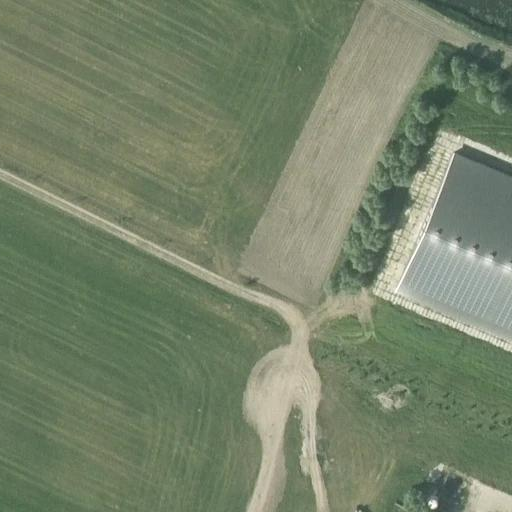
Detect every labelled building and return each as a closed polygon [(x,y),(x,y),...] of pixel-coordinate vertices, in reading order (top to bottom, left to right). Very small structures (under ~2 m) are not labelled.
[(511,177),(452,152),(396,286),(511,335),(511,177)] [(511,370),(477,358),(467,387),(502,400),(504,395),(511,398),(511,370)] [(366,412),(371,399),(337,387),(333,401),(366,412)] [(511,428),(454,409),(437,461),(475,474),(480,458),(511,468),(511,496),(511,499),(511,428)] [(380,502),(394,511),(396,511),(406,499),(390,487),(380,502)]
